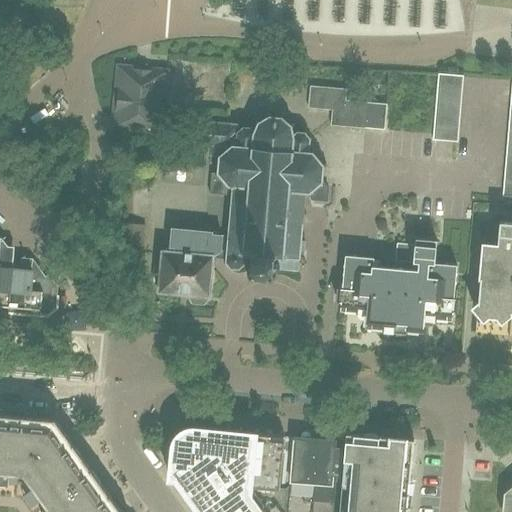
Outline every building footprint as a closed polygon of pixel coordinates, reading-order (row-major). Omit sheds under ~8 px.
[(163,134),(169,69),(117,64),(111,129),(163,134)] [(437,87),(462,89),(464,76),(438,75),(437,87)] [(384,131),(386,105),(346,102),(346,90),(310,87),(308,108),(331,111),(330,127),(384,131)] [(461,103),(462,89),(437,87),(436,101),(461,103)] [(460,116),(461,103),(436,101),(435,114),(460,116)] [(157,275),(156,283),(160,288),(159,292),(189,295),(189,298),(192,304),(203,305),(207,300),(207,296),(209,297),(212,263),(212,257),(226,258),(226,262),(224,262),(224,264),(227,263),(230,267),(229,270),(230,270),(231,268),(237,268),(238,271),(239,271),(239,268),(243,264),(250,268),(250,273),(247,273),(247,275),(249,275),(249,278),(251,279),(252,276),(270,277),(269,280),(271,280),(272,277),(275,278),(276,275),(272,275),(272,270),(276,271),(279,268),(297,270),(298,258),(303,258),(304,257),(303,257),(304,241),(300,241),(300,236),(303,236),(303,235),(300,234),(302,214),(305,214),(305,213),(302,212),(304,192),(307,193),(309,196),(310,196),(311,200),(327,202),(328,187),(324,184),(325,183),(322,180),(323,167),(327,166),(326,164),(322,165),(313,153),(314,149),(312,149),(311,153),(308,152),(309,140),(312,138),(311,137),(309,138),(304,134),(306,132),(305,131),(303,133),(299,133),(298,130),(296,131),(298,134),(295,136),(292,127),(296,125),(295,123),(290,125),(282,119),(284,115),(282,114),(281,118),(271,117),(270,113),(268,114),(269,117),(259,122),(255,120),(254,121),(257,124),(253,132),(251,129),(253,127),(251,126),(250,128),(245,128),(244,125),(242,126),(243,128),(238,132),(237,131),(238,124),(233,124),(205,122),(203,145),(209,145),(208,155),(216,156),(220,158),(219,172),(215,173),(212,173),(209,193),(227,196),(227,194),(233,195),(232,206),(229,206),(229,207),(231,208),(230,228),(227,228),(227,229),(230,229),(229,236),(212,234),(212,232),(193,231),(171,228),(169,251),(163,251),(161,271),(157,275)] [(459,130),(460,116),(435,114),(434,128),(459,130)] [(458,143),(459,130),(434,128),(433,141),(458,143)] [(73,189),(83,182),(78,174),(68,181),(73,189)] [(511,197),(511,184),(504,184),(503,197),(511,197)] [(104,202),(106,202),(113,205),(118,189),(111,187),(109,186),(104,202)] [(407,238),(427,239),(428,224),(408,223),(407,238)] [(143,251),(146,226),(125,224),(122,249),(143,251)] [(511,226),(496,226),(494,249),(479,248),(475,301),(488,317),(497,317),(500,321),(509,313),(511,313),(511,226)] [(0,313),(0,314),(2,313),(4,312),(5,311),(6,310),(7,309),(6,308),(11,269),(12,269),(14,255),(15,247),(7,247),(0,237),(0,313)] [(435,264),(437,242),(397,238),(395,260),(346,256),(341,310),(368,312),(367,327),(423,332),(425,318),(452,320),(457,266),(435,264)] [(42,312),(50,305),(52,291),(31,261),(21,260),(21,265),(24,271),(31,271),(31,279),(35,284),(40,292),(39,311),(42,312)] [(8,309),(39,311),(40,292),(35,284),(31,279),(31,271),(24,271),(21,265),(20,270),(12,269),(11,269),(6,308),(7,309),(8,309)] [(8,309),(6,324),(43,327),(44,321),(46,324),(56,316),(53,313),(50,311),(50,305),(42,312),(39,311),(8,309)] [(0,511),(122,511),(56,419),(0,414),(0,511)] [(282,511),(224,431),(196,428),(190,428),(182,432),(178,434),(175,438),(173,442),(172,448),(169,479),(176,480),(179,486),(175,489),(184,501),(188,498),(193,504),(192,505),(197,511),(282,511)] [(282,511),(287,511),(289,486),(285,489),(279,488),(285,436),(224,431),(282,511)] [(407,511),(409,489),(412,463),(414,440),(346,434),(339,511),(407,511)] [(287,511),(330,511),(334,472),(340,473),(342,447),(335,446),(335,441),(294,437),(290,485),(289,486),(287,511)] [(511,511),(511,487),(504,494),(502,511),(511,511)]
